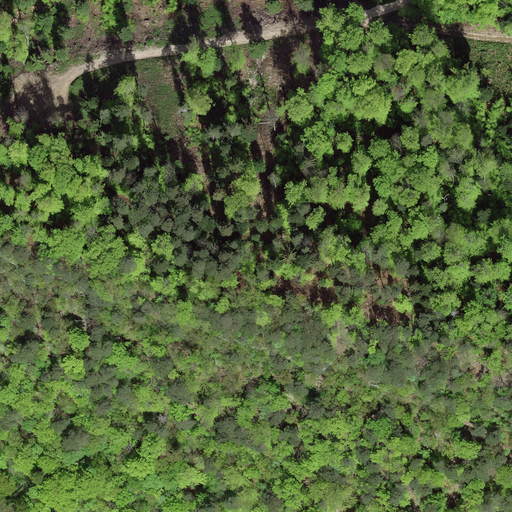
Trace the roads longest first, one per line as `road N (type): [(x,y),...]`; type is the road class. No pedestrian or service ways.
road 1 (track): [(335,19),(85,65),(41,87),(10,119)]
road 2 (track): [(511,37),(335,19)]
road 3 (track): [(0,446),(121,511)]
